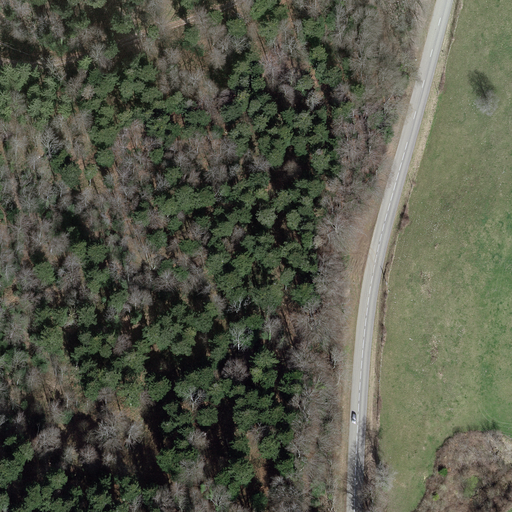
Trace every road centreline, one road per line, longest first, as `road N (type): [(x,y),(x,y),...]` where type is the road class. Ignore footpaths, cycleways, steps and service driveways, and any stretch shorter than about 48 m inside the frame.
road 1 (primary): [(372,267),(444,0)]
road 2 (track): [(0,60),(93,57),(159,39),(234,0)]
road 3 (primary): [(372,267),(351,511)]
road 4 (track): [(161,511),(98,461),(40,442),(0,410)]
road 5 (track): [(0,299),(21,271),(32,234),(0,152)]
